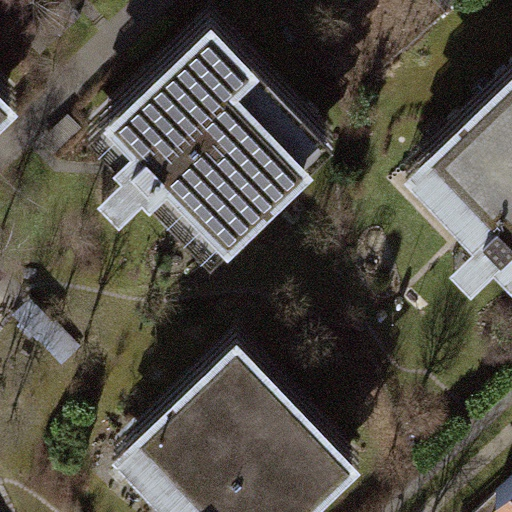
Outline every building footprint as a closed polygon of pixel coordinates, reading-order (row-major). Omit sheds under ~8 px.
[(103,129),(224,254),(348,135),(227,10),(103,129)] [(511,62),(404,166),(511,277),(511,62)] [(0,115),(20,96),(0,75),(0,115)] [(124,444),(189,511),(304,511),(369,450),(247,325),(124,444)] [(511,511),(511,486),(503,495),(511,505),(511,511)]
